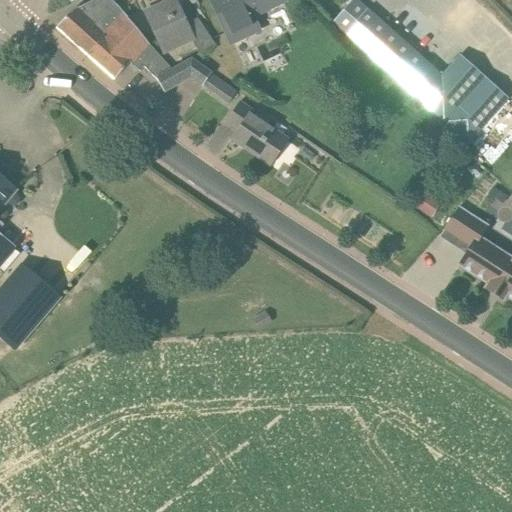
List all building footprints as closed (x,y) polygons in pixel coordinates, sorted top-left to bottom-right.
[(95,0),(74,11),(58,26),(116,77),(130,62),(138,71),(143,65),(157,78),(172,70),(148,43),(127,18),(128,18),(111,0),(95,0)] [(211,0),(218,15),(232,45),(233,44),(259,31),(253,17),(284,3),(283,0),(211,0)] [(367,10),(366,11),(354,0),(353,0),(334,22),(346,34),(444,122),(469,144),(508,99),(460,56),(442,77),(367,10)] [(192,41),(199,55),(214,44),(198,19),(186,24),(181,13),(177,15),(171,1),(145,13),(152,28),(157,26),(168,52),(192,41)] [(191,59),(183,63),(172,70),(157,78),(155,79),(163,92),(190,77),(228,104),(233,97),(235,92),(218,79),(203,69),(191,59)] [(239,103),(225,123),(237,131),(231,140),(271,166),(288,141),(253,118),(255,115),(239,103)] [(276,123),(272,130),(282,137),(287,130),(276,123)] [(0,260),(6,254),(0,248),(0,226),(1,226),(0,225),(0,202),(12,189),(0,178),(0,260)] [(506,197),(495,189),(492,193),(503,201),(506,197)] [(411,206),(430,219),(439,205),(420,193),(411,206)] [(506,296),(511,300),(511,259),(479,238),(486,227),(458,208),(441,236),(455,245),(468,253),(459,266),(488,284),(485,289),(503,300),(506,296)] [(0,338),(16,353),(60,300),(21,267),(0,292),(0,338)]
